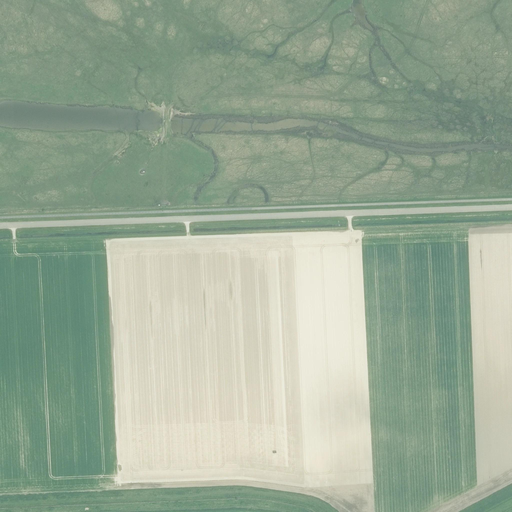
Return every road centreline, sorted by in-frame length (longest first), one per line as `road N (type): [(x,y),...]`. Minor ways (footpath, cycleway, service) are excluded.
road 1 (tertiary): [(0,224),(511,206)]
road 2 (track): [(0,502),(239,492),(310,501),(329,511)]
